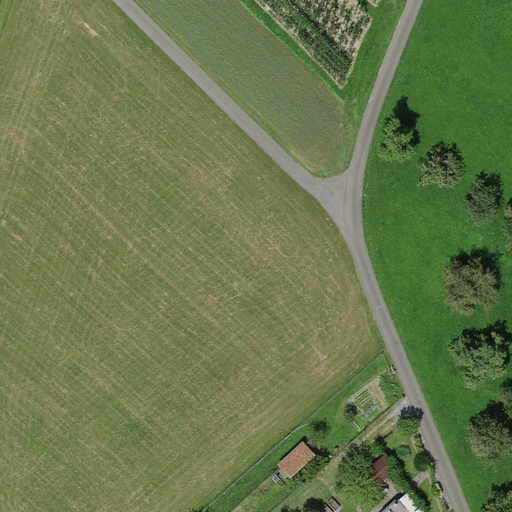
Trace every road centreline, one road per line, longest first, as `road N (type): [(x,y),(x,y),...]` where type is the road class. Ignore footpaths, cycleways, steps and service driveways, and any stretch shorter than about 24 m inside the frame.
road 1 (residential): [(350,219),(128,0)]
road 2 (residential): [(350,219),(458,511)]
road 3 (residential): [(419,0),(350,219)]
